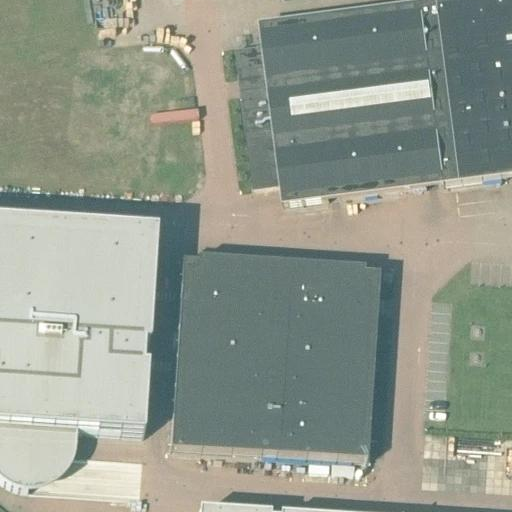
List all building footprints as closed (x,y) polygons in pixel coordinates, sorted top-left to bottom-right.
[(511,0),(496,0),(421,10),(443,190),(511,180),(511,0)] [(443,190),(421,10),(421,9),(260,31),(263,50),(236,54),(254,195),(280,191),(283,211),(443,190)] [(143,443),(147,374),(142,374),(143,352),(149,352),(156,238),(0,228),(0,487),(1,488),(7,492),(13,495),(20,497),(27,498),(31,436),(76,439),(143,443)] [(170,457),(268,463),(281,268),(198,263),(197,268),(182,267),(170,457)] [(281,268),(268,463),(366,469),(379,274),(281,268)] [(76,439),(31,436),(27,498),(34,497),(42,495),(49,492),(57,487),(62,484),(67,477),(71,470),(74,463),(76,439)]
